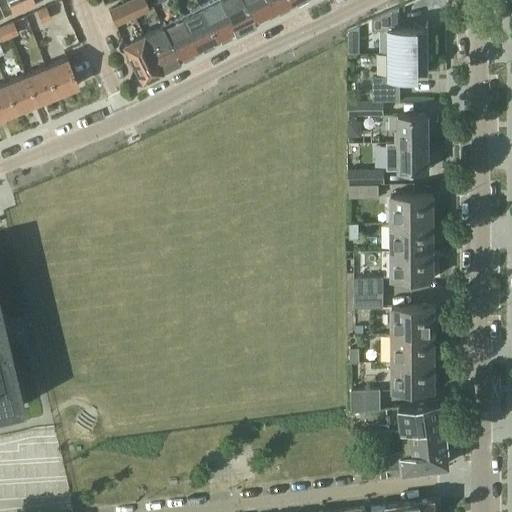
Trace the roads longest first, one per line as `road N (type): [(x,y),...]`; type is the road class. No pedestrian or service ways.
road 1 (residential): [(478,474),(477,44)]
road 2 (residential): [(175,511),(478,474)]
road 3 (residential): [(119,113),(361,0)]
road 4 (residential): [(0,165),(119,113)]
road 5 (residential): [(119,113),(82,0)]
